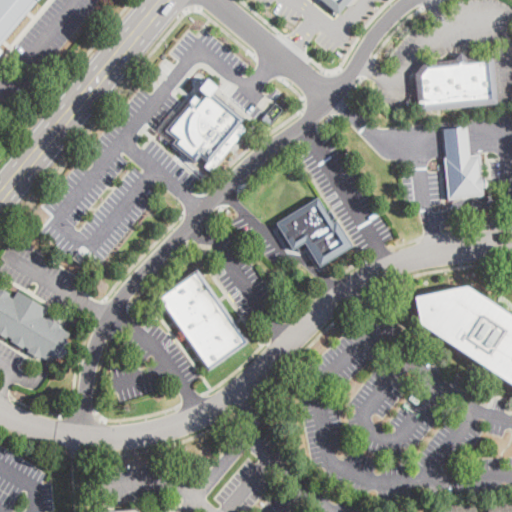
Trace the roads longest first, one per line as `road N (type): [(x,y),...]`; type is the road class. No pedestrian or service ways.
road 1 (residential): [(82,436),(94,349),(121,300),(243,170),(333,98),(383,26),(412,0)]
road 2 (residential): [(0,409),(111,441),(175,432),(240,392),(359,283),(464,246)]
road 3 (primary): [(162,0),(0,194)]
road 4 (residential): [(215,0),(333,98)]
